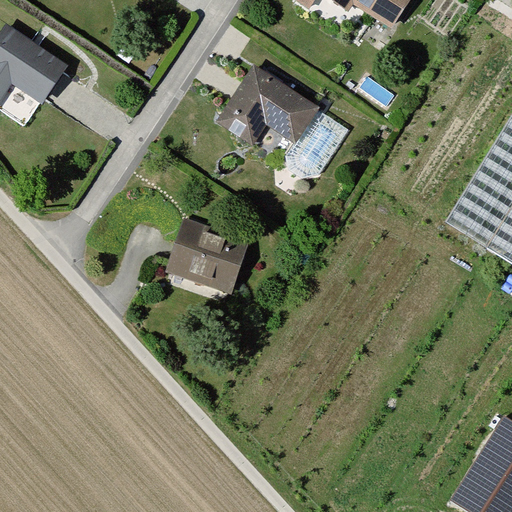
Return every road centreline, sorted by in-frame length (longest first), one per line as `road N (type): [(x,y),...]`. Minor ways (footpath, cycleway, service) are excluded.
road 1 (track): [(0,198),(286,511)]
road 2 (residential): [(226,0),(55,259)]
